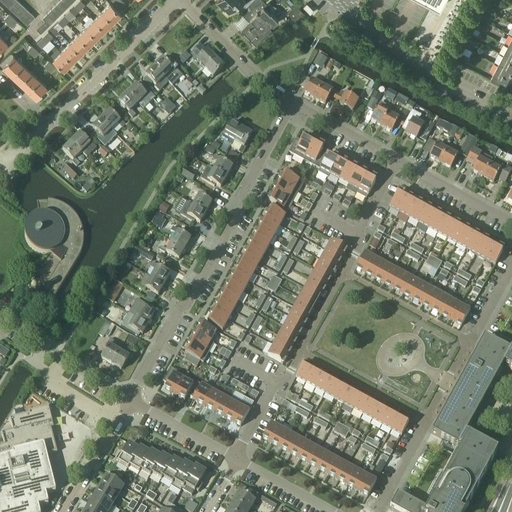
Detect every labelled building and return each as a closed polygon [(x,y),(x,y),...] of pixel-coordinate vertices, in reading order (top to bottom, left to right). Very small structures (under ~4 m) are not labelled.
[(0,0),(27,25),(34,17),(16,0),(0,0)] [(60,0),(42,18),(45,20),(36,29),(40,33),(73,0),(60,0)] [(111,0),(121,9),(125,4),(122,2),(122,1),(121,0),(111,0)] [(216,0),(229,13),(243,0),(216,0)] [(270,13),(263,6),(266,4),(262,0),(251,0),(240,12),(249,21),(240,29),(252,41),(253,40),(256,43),(265,34),(264,33),(277,20),(270,13)] [(291,0),(283,0),(291,8),(286,12),(293,19),(295,18),(302,11),(300,8),(291,0)] [(481,0),(480,0),(478,5),(479,6),(484,8),(487,4),(482,1),(482,0),(481,0)] [(78,11),(82,7),(77,2),(73,6),(78,11)] [(101,11),(112,22),(120,14),(109,3),(101,11)] [(310,13),(313,10),(306,3),(303,7),(310,13)] [(487,3),(487,4),(484,8),(485,9),(491,12),(494,6),(487,3)] [(69,10),(64,15),(69,20),(74,15),(69,10)] [(93,18),(104,30),(112,22),(101,11),(93,18)] [(3,19),(8,23),(13,17),(9,13),(3,19)] [(64,15),(61,18),(66,23),(69,20),(64,15)] [(13,17),(8,23),(11,26),(16,21),(13,17)] [(62,26),(66,23),(61,18),(57,21),(62,26)] [(85,27),(96,38),(104,30),(93,18),(85,27)] [(469,25),(474,27),(481,31),(483,26),(477,23),(472,20),(469,25)] [(56,35),(58,32),(53,26),(50,29),(56,35)] [(78,34),(88,45),(96,38),(85,27),(78,34)] [(355,47),(361,39),(351,32),(346,40),(355,47)] [(70,42),(81,53),(88,45),(78,34),(70,42)] [(62,49),(73,61),(81,53),(70,42),(62,49)] [(27,50),(31,54),(36,49),(32,45),(27,50)] [(502,54),(511,59),(511,47),(507,45),(502,54)] [(200,47),(190,57),(204,70),(215,60),(207,52),(206,53),(200,47)] [(53,59),(63,70),(73,61),(62,49),(53,59)] [(185,53),(182,56),(187,62),(190,58),(185,53)] [(497,64),(511,71),(511,59),(502,54),(497,64)] [(2,66),(10,74),(21,63),(12,55),(2,66)] [(313,66),(321,70),(327,60),(318,55),(313,66)] [(162,60),(153,68),(164,79),(169,83),(168,84),(172,87),(174,85),(182,77),(173,68),(172,70),(162,60)] [(215,60),(204,70),(212,79),(223,68),(215,60)] [(21,63),(10,74),(18,82),(30,71),(21,63)] [(511,71),(497,64),(489,79),(503,86),(506,81),(511,84),(511,82),(511,71)] [(153,68),(145,76),(155,87),(154,88),(159,93),(162,90),(168,84),(169,83),(164,79),(153,68)] [(30,71),(18,82),(27,90),(38,78),(30,71)] [(38,78),(27,90),(35,98),(46,86),(38,78)] [(147,78),(143,82),(148,87),(152,83),(147,78)] [(305,91),(303,94),(314,100),(321,86),(311,81),(310,81),(305,91)] [(135,86),(127,94),(138,105),(143,111),(155,99),(140,84),(137,88),(135,86)] [(332,92),(321,86),(314,100),(325,106),(329,97),(335,101),(338,96),(332,92)] [(196,90),(202,96),(206,92),(200,87),(196,90)] [(389,91),(386,96),(394,100),(397,95),(389,91)] [(127,94),(118,103),(129,113),(127,114),(132,119),(135,116),(131,112),(138,105),(127,94)] [(338,96),(335,101),(340,103),(339,106),(352,113),(358,102),(345,94),(343,98),(338,96)] [(398,95),(395,100),(401,103),(404,98),(398,95)] [(371,99),(366,108),(373,112),(378,102),(371,99)] [(414,105),(408,102),(400,117),(406,120),(414,105)] [(377,108),(370,121),(381,127),(388,114),(391,109),(380,103),(377,108)] [(388,114),(381,127),(392,133),(394,128),(398,130),(400,127),(402,128),(405,123),(393,116),(396,112),(391,109),(388,114)] [(109,112),(100,120),(111,131),(118,125),(122,130),(125,127),(125,126),(121,122),(119,123),(109,112)] [(402,128),(401,130),(405,133),(405,134),(416,140),(423,126),(417,123),(421,117),(411,112),(405,123),(402,128)] [(100,120),(92,129),(96,133),(92,136),(104,148),(116,137),(111,131),(100,120)] [(439,121),(435,127),(440,129),(447,133),(454,137),(456,134),(458,131),(458,130),(451,126),(451,127),(442,123),(439,121)] [(435,126),(430,123),(428,127),(426,128),(421,138),(426,141),(435,126)] [(222,135),(218,141),(222,144),(225,138),(233,143),(241,130),(231,124),(223,136),(222,135)] [(241,130),(233,143),(230,148),(238,152),(238,153),(241,155),(245,149),(244,148),(251,136),(241,130)] [(80,152),(81,154),(86,159),(96,149),(90,144),(89,145),(79,135),(70,143),(80,152)] [(468,136),(459,155),(467,159),(477,141),(468,136)] [(296,140),(288,154),(303,162),(306,156),(313,143),(303,138),(301,143),(296,140)] [(210,148),(217,152),(220,146),(213,142),(210,148)] [(71,163),(76,168),(79,165),(75,160),(81,154),(80,152),(70,143),(62,151),(73,162),(71,163)] [(306,156),(303,162),(319,170),(327,157),(321,153),(323,149),(313,143),(306,156)] [(436,144),(430,156),(429,158),(439,164),(443,156),(449,146),(445,143),(442,148),(436,144)] [(215,151),(207,146),(203,152),(212,157),(215,151)] [(443,156),(439,164),(450,170),(458,156),(451,153),(453,148),(449,146),(443,156)] [(109,154),(103,148),(98,153),(104,159),(109,154)] [(473,150),(465,163),(474,168),(472,172),(483,178),(492,161),(473,150)] [(238,157),(230,152),(227,157),(235,162),(238,157)] [(327,155),(327,157),(319,170),(317,174),(327,179),(329,176),(337,161),(327,155)] [(217,163),(212,171),(226,179),(232,168),(219,161),(220,159),(214,156),(212,160),(217,163)] [(492,161),(483,178),(493,184),(496,179),(505,184),(508,178),(511,171),(493,160),(492,161)] [(337,161),(329,176),(338,181),(347,166),(337,161)] [(79,175),(69,165),(63,171),(73,181),(79,175)] [(347,166),(338,181),(348,186),(356,171),(347,166)] [(220,189),(226,179),(212,171),(207,168),(200,179),(206,183),(207,181),(220,189)] [(180,175),(192,182),(196,177),(184,169),(180,175)] [(290,169),(286,175),(299,182),(302,176),(290,169)] [(356,171),(348,186),(357,191),(366,176),(356,171)] [(283,174),(278,184),(298,194),(303,185),(299,182),(286,175),(283,174)] [(366,176),(357,191),(356,195),(366,200),(376,182),(366,176)] [(187,188),(192,191),(195,185),(190,182),(187,188)] [(278,184),(273,193),(293,204),(298,194),(278,184)] [(196,199),(192,206),(205,214),(211,204),(198,196),(199,195),(193,192),(191,195),(196,199)] [(273,193),(267,203),(283,211),(287,214),(293,204),(273,193)] [(397,193),(389,209),(399,214),(407,199),(397,193)] [(407,199),(399,214),(408,219),(417,204),(407,199)] [(44,255),(48,255),(49,254),(60,263),(43,291),(54,298),(78,258),(80,253),(82,249),(83,243),(83,238),(83,233),(81,227),(79,222),(76,217),(72,212),(67,208),(63,205),(59,203),(54,201),(47,200),(46,215),(45,215),(41,215),(36,217),(33,219),(29,221),(27,224),(25,228),(24,232),(24,236),(25,240),(26,243),(28,247),(31,250),(34,253),(38,254),(42,255),(44,255)] [(182,211),(180,215),(185,219),(186,217),(199,224),(205,214),(192,206),(187,203),(182,211)] [(158,211),(165,215),(169,207),(163,204),(158,211)] [(417,204),(408,219),(418,225),(426,209),(417,204)] [(270,209),(264,219),(280,227),(285,217),(270,209)] [(426,209),(418,225),(427,230),(436,215),(426,209)] [(151,224),(160,230),(166,222),(162,220),(164,217),(157,213),(151,224)] [(436,215),(427,230),(437,235),(445,220),(436,215)] [(264,219),(259,228),(274,237),(280,227),(264,219)] [(445,220),(437,235),(446,240),(455,225),(445,220)] [(455,225),(446,240),(456,246),(464,230),(455,225)] [(175,235),(171,243),(184,250),(190,240),(177,233),(178,231),(172,228),(170,232),(175,235)] [(259,228),(254,238),(269,246),(274,237),(259,228)] [(464,230),(456,246),(465,251),(474,236),(464,230)] [(474,236),(465,251),(475,256),(483,241),(474,236)] [(254,238),(249,247),(264,256),(269,246),(254,238)] [(379,242),(373,239),(369,247),(375,251),(379,242)] [(147,243),(145,247),(148,249),(151,245),(151,246),(153,243),(146,240),(145,242),(147,243)] [(388,241),(386,246),(392,249),(395,245),(388,241)] [(483,241),(475,256),(484,261),(493,246),(483,241)] [(330,242),(324,253),(340,260),(345,250),(330,242)] [(178,261),(184,250),(171,243),(166,251),(161,247),(159,251),(165,255),(165,253),(178,261)] [(493,246),(484,261),(494,267),(503,251),(493,246)] [(140,257),(151,263),(154,257),(146,253),(148,250),(143,247),(142,250),(143,251),(140,257)] [(249,247),(243,257),(259,265),(264,256),(249,247)] [(324,253),(319,262),(335,269),(340,260),(324,253)] [(364,254),(356,269),(366,275),(374,259),(364,254)] [(243,257),(238,266),(253,275),(259,265),(243,257)] [(374,259),(366,275),(375,280),(383,265),(374,259)] [(319,262),(314,271),(330,279),(335,269),(319,262)] [(154,271),(150,278),(163,286),(169,276),(157,269),(158,267),(151,263),(149,268),(154,271)] [(383,265),(375,280),(385,285),(393,270),(383,265)] [(238,266),(233,276),(248,284),(253,275),(238,266)] [(431,269),(427,275),(433,278),(437,272),(431,269)] [(393,270),(385,285),(394,290),(403,275),(393,270)] [(314,271),(309,280),(325,289),(330,279),(314,271)] [(145,275),(138,287),(144,290),(145,289),(157,296),(163,286),(150,278),(145,275)] [(403,275),(394,290),(404,296),(412,280),(403,275)] [(233,276),(228,285),(243,294),(248,284),(233,276)] [(309,280),(304,291),(319,298),(325,289),(309,280)] [(412,280),(404,296),(413,301),(422,286),(412,280)] [(116,283),(106,300),(112,304),(123,288),(116,283)] [(228,285),(223,295),(238,303),(243,294),(228,285)] [(422,286),(413,301),(423,306),(431,291),(422,286)] [(304,291),(298,300),(314,308),(319,298),(304,291)] [(431,291),(423,306),(432,311),(441,296),(431,291)] [(144,300),(152,304),(156,297),(148,293),(144,300)] [(223,295),(217,304),(233,313),(238,303),(223,295)] [(441,296),(432,311),(442,316),(450,301),(441,296)] [(137,300),(128,314),(147,326),(153,316),(147,312),(149,307),(137,300)] [(298,300),(293,309),(309,316),(314,308),(298,300)] [(450,301),(442,316),(451,322),(460,306),(450,301)] [(217,304),(212,314),(227,322),(233,313),(217,304)] [(460,306),(451,322),(461,327),(469,312),(460,306)] [(97,314),(103,318),(106,313),(100,309),(97,314)] [(293,309),(288,318),(304,326),(309,316),(293,309)] [(128,314),(120,328),(138,338),(140,335),(142,336),(147,326),(128,314)] [(212,314),(207,324),(222,332),(227,322),(212,314)] [(288,318),(283,327),(299,336),(304,326),(288,318)] [(106,321),(98,335),(98,336),(103,339),(105,336),(108,338),(115,327),(106,321)] [(195,335),(213,345),(210,343),(216,333),(200,325),(195,335)] [(283,327),(278,337),(293,345),(299,336),(283,327)] [(190,344),(208,354),(213,345),(195,335),(190,344)] [(278,337),(273,347),(288,355),(293,345),(278,337)] [(468,366),(464,374),(445,408),(449,410),(450,408),(458,413),(458,414),(458,415),(472,423),(502,367),(511,372),(511,354),(483,339),(468,366)] [(101,359),(110,365),(118,352),(111,347),(114,342),(110,340),(106,346),(108,347),(101,359)] [(187,356),(200,362),(203,364),(208,354),(190,344),(184,354),(187,356)] [(263,354),(267,357),(282,365),(288,355),(273,347),(268,344),(263,354)] [(118,352),(110,365),(121,371),(128,358),(130,359),(133,353),(129,351),(126,356),(118,352)] [(196,368),(200,362),(187,356),(184,362),(196,368)] [(304,364),(295,379),(305,384),(314,369),(304,364)] [(170,369),(162,383),(167,385),(164,390),(174,395),(185,377),(170,369)] [(314,369),(305,384),(315,390),(323,374),(314,369)] [(323,374),(315,390),(324,395),(333,380),(323,374)] [(185,377),(174,395),(184,401),(187,396),(193,399),(192,401),(201,386),(185,377)] [(333,380),(324,395),(334,400),(342,385),(333,380)] [(342,385),(334,400),(343,405),(352,390),(342,385)] [(201,386),(192,401),(202,407),(212,388),(209,386),(207,389),(201,386)] [(212,388),(202,407),(212,412),(222,393),(212,388)] [(352,390),(343,405),(353,411),(361,395),(352,390)] [(222,393),(212,412),(221,417),(231,398),(222,393)] [(288,393),(285,399),(295,405),(297,400),(298,398),(294,396),(294,397),(288,393)] [(361,395),(353,411),(362,416),(371,401),(361,395)] [(231,398),(221,417),(230,422),(241,403),(231,398)] [(371,401),(362,416),(372,421),(380,406),(371,401)] [(241,403),(230,422),(240,428),(251,409),(241,403)] [(380,406),(372,421),(381,426),(390,411),(380,406)] [(0,511),(38,511),(38,508),(48,505),(45,495),(55,493),(49,468),(47,469),(45,461),(47,460),(46,456),(57,453),(50,429),(53,429),(48,408),(28,413),(29,415),(9,420),(12,431),(1,434),(4,446),(0,446),(0,511)] [(425,511),(408,502),(397,496),(389,510),(392,511),(463,511),(497,453),(465,435),(472,423),(458,415),(458,414),(458,413),(450,408),(449,410),(445,408),(431,434),(460,450),(425,511)] [(390,411),(381,426),(391,431),(399,416),(390,411)] [(309,416),(302,412),(300,416),(306,420),(309,416)] [(399,416),(391,431),(401,437),(409,422),(399,416)] [(270,424),(262,440),(272,445),(280,430),(270,424)] [(336,427),(335,428),(342,432),(344,428),(337,424),(336,427)] [(280,430),(272,445),(281,450),(290,435),(280,430)] [(290,435),(281,450),(291,455),(299,440),(290,435)] [(299,440),(291,455),(300,461),(309,445),(299,440)] [(309,445),(300,461),(310,466),(318,451),(309,445)] [(127,470),(129,468),(138,452),(128,446),(121,456),(119,455),(119,454),(115,461),(118,462),(117,464),(127,470)] [(138,452),(129,468),(139,474),(140,472),(149,455),(139,449),(138,452)] [(318,451),(310,466),(320,471),(328,456),(318,451)] [(149,455),(140,472),(150,478),(151,475),(160,459),(150,453),(149,455)] [(328,456),(320,471),(329,476),(337,461),(328,456)] [(160,459),(151,475),(161,481),(162,479),(171,463),(161,457),(160,459)] [(171,463),(162,479),(171,485),(182,466),(172,461),(171,463)] [(337,461),(329,476),(339,482),(347,466),(337,461)] [(380,461),(374,472),(380,475),(386,464),(380,461)] [(182,466),(171,485),(170,487),(180,493),(181,491),(193,470),(183,464),(182,466)] [(347,466),(339,482),(348,487),(356,472),(347,466)] [(193,470),(181,491),(191,497),(195,491),(197,492),(197,493),(198,493),(202,486),(201,486),(198,485),(205,474),(194,468),(193,470)] [(356,472),(348,487),(358,492),(366,477),(356,472)] [(106,478),(100,487),(117,497),(122,488),(125,482),(110,473),(107,479),(106,478)] [(366,477),(358,492),(367,497),(376,482),(366,477)] [(100,487),(95,496),(112,506),(117,497),(100,487)] [(233,502),(248,511),(249,511),(255,503),(238,492),(233,502)] [(95,496),(90,505),(102,511),(113,511),(116,508),(112,506),(95,496)] [(259,503),(274,511),(276,507),(261,498),(259,503)] [(227,511),(248,511),(233,502),(227,511)]
